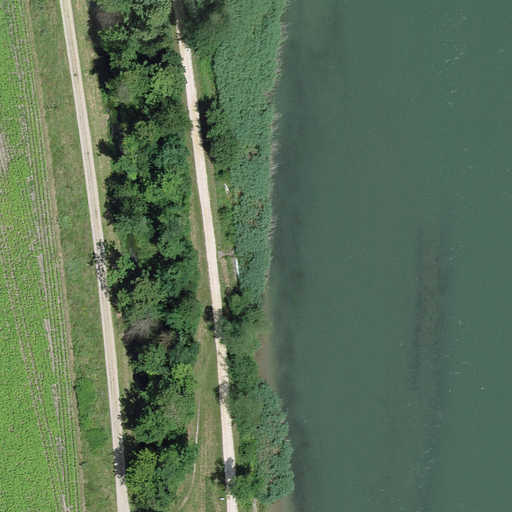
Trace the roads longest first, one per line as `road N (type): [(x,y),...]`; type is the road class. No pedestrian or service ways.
road 1 (track): [(61,0),(108,340),(122,511)]
road 2 (track): [(179,0),(220,320),(233,511)]
road 3 (track): [(174,511),(195,470),(220,320)]
